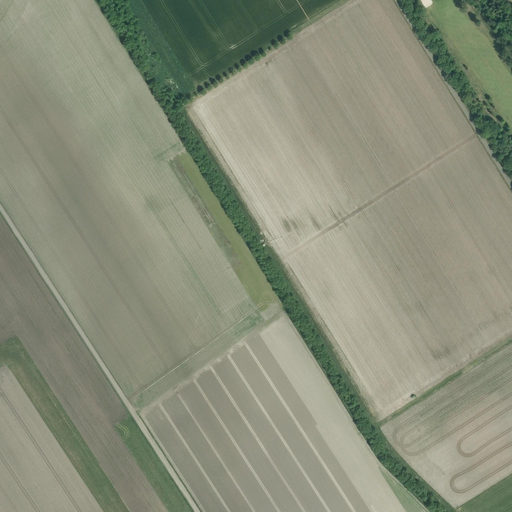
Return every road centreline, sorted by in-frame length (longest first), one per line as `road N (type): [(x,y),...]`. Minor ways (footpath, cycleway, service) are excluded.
road 1 (unclassified): [(197,511),(0,206)]
road 2 (unclassified): [(511,186),(396,0)]
road 3 (track): [(194,94),(342,0)]
road 4 (track): [(366,429),(511,338)]
